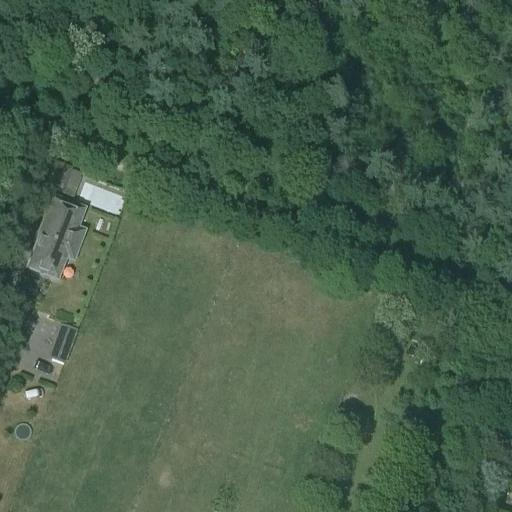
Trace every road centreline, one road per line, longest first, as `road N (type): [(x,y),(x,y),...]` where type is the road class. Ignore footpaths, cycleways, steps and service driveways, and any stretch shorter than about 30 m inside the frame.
road 1 (track): [(511,306),(0,116)]
road 2 (track): [(98,0),(103,66),(86,148)]
